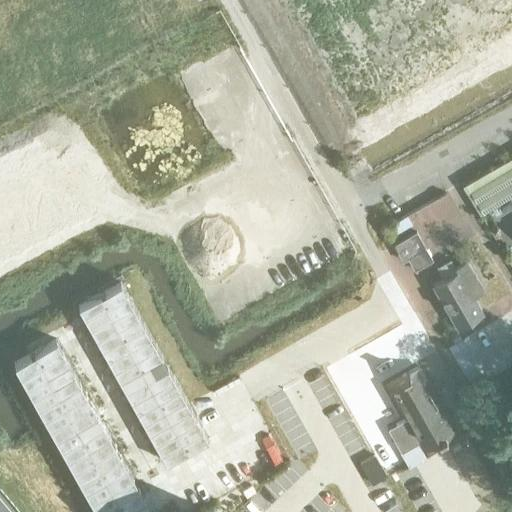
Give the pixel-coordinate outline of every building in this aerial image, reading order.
[(511,154),(462,183),(479,213),(511,194),(511,154)] [(434,257),(421,236),(418,230),(400,240),(392,245),(402,262),(410,257),(416,267),(434,257)] [(468,288),(469,288),(480,282),(467,260),(455,266),(457,270),(433,284),(457,325),(482,310),(473,294),(471,294),(468,288)] [(120,280),(78,304),(84,315),(166,461),(208,438),(189,404),(120,280)] [(29,353),(14,362),(97,511),(115,511),(117,511),(144,496),(56,338),(29,353)] [(418,366),(386,384),(387,385),(388,385),(407,417),(387,429),(388,430),(389,429),(400,449),(399,450),(400,451),(420,440),(423,446),(422,447),(423,448),(424,448),(427,454),(445,444),(442,437),(454,430),(434,394),(418,366)] [(282,418),(294,453),(317,445),(305,410),(282,418)]
